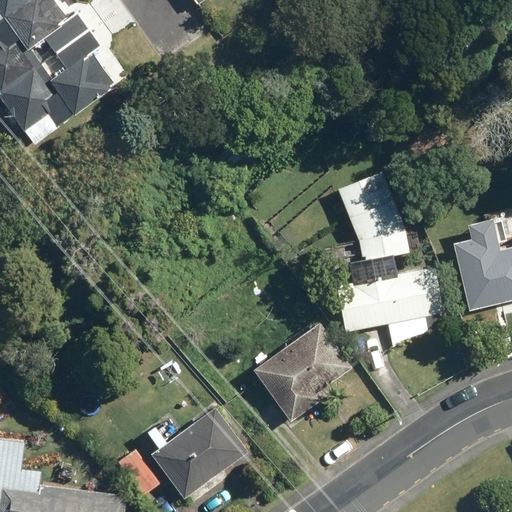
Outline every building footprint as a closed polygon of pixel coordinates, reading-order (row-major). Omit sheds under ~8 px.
[(58,0),(26,0),(0,19),(0,89),(3,94),(94,28),(81,10),(72,17),(58,0)] [(0,0),(0,19),(26,0),(0,0)] [(94,28),(3,94),(37,141),(118,83),(95,52),(106,44),(94,28)] [(233,140),(217,154),(231,169),(247,155),(233,140)] [(383,168),(337,188),(368,262),(415,243),(383,168)] [(476,238),(456,242),(471,309),(511,299),(511,245),(503,248),(496,218),(473,224),(476,238)] [(437,269),(342,285),(350,332),(390,325),(393,342),(429,336),(426,316),(445,313),(437,269)] [(357,366),(323,318),(254,368),(297,426),(328,404),(320,393),(357,366)] [(251,448),(219,404),(155,449),(188,494),(251,448)] [(0,498),(10,489),(10,494),(26,511),(130,511),(131,498),(44,493),(44,470),(24,470),(26,441),(14,440),(16,423),(0,422),(0,498)]
